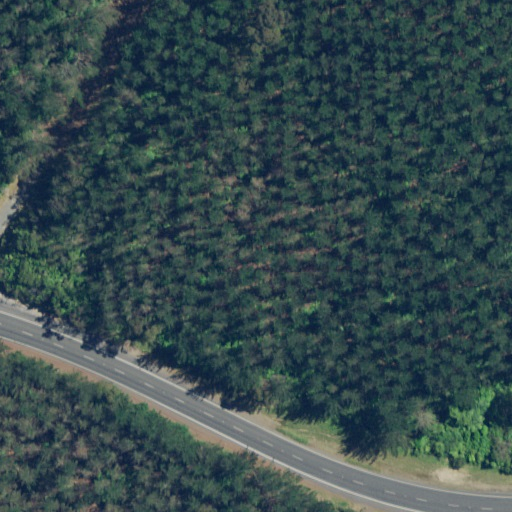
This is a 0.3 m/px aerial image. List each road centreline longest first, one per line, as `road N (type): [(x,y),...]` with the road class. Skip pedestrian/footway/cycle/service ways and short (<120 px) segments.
road 1 (primary): [(511,509),(452,504),(319,466),(79,352),(0,324)]
road 2 (track): [(135,0),(0,220)]
